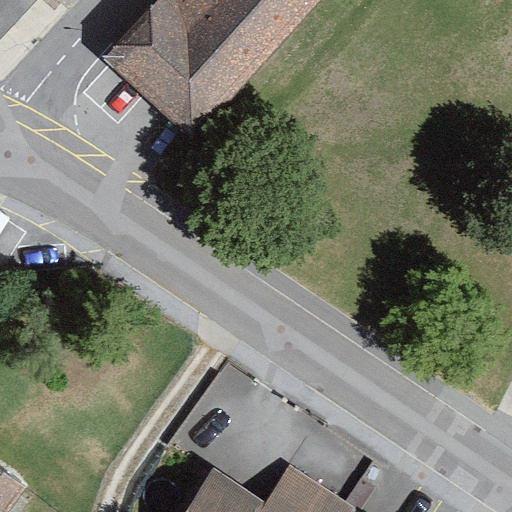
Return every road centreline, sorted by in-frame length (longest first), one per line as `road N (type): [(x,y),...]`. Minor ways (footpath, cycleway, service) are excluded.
road 1 (residential): [(511,486),(128,229),(0,163)]
road 2 (residential): [(135,0),(0,142)]
